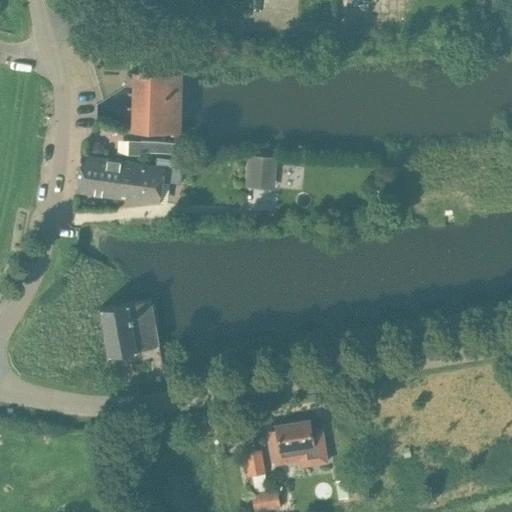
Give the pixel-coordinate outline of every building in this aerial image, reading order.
[(134,87),(133,130),(177,131),(177,129),(175,129),(177,77),(179,77),(179,75),(145,74),(146,69),(139,69),(139,74),(126,73),(126,87),(134,87)] [(140,140),(140,153),(176,154),(177,142),(140,140)] [(122,161),(81,155),(75,190),(117,196),(122,161)] [(117,196),(159,202),(162,181),(179,184),(183,160),(157,156),(155,166),(122,161),(117,196)] [(251,157),(249,182),(275,184),(277,158),(251,157)] [(101,306),(100,306),(109,356),(110,356),(110,355),(159,346),(150,298),(101,307),(101,306)] [(276,430),(270,431),(276,464),(288,462),(304,459),(305,466),(328,462),(325,443),(323,429),(311,431),(309,420),(276,426),(276,430)] [(261,451),(245,453),(255,511),(279,507),(276,489),(268,490),(261,451)]
